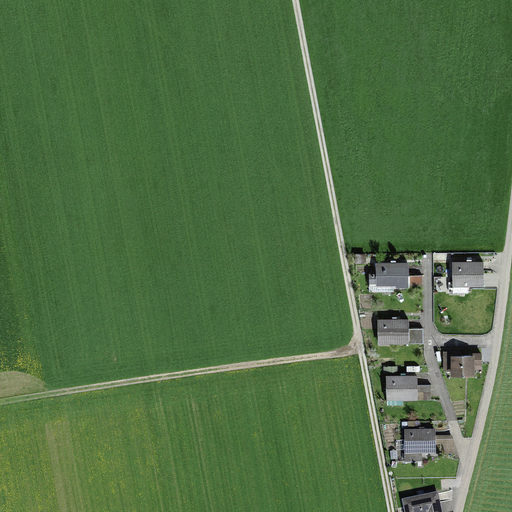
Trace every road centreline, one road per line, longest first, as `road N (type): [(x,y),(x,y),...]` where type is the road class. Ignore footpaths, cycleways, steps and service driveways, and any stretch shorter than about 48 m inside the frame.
road 1 (track): [(390,511),(290,0)]
road 2 (unclassified): [(511,218),(495,353),(458,511)]
